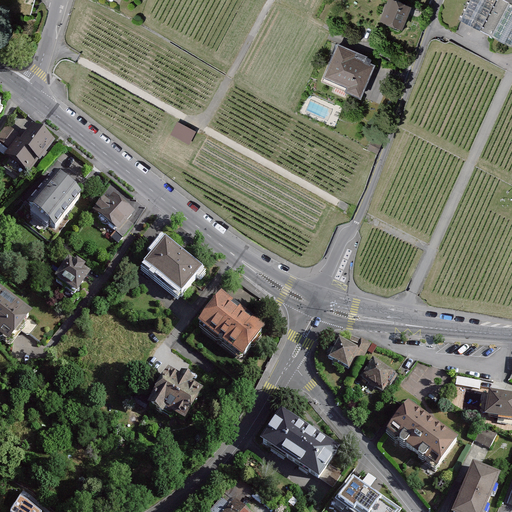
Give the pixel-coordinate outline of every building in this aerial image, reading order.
[(412,6),(397,0),(386,0),(379,19),(402,28),(412,6)] [(509,7),(493,0),(473,0),(462,24),(493,40),(509,7)] [(511,0),(493,0),(509,7),(493,40),(511,49),(511,0)] [(345,89),(361,96),(376,62),(371,60),(372,56),(337,41),(323,74),(348,84),(345,89)] [(196,130),(177,121),(171,133),(189,142),(196,130)] [(22,141),(10,132),(1,145),(14,155),(7,164),(30,181),(39,168),(43,171),(61,148),(33,127),(22,141)] [(27,213),(56,236),(84,201),(55,178),(27,213)] [(95,218),(119,239),(138,215),(118,199),(113,204),(109,201),(95,218)] [(203,280),(163,249),(143,275),(184,305),(203,280)] [(77,270),(70,265),(56,286),(80,301),(93,281),(88,278),(91,273),(80,266),(77,270)] [(33,314),(0,288),(0,337),(9,345),(33,314)] [(267,338),(224,304),(202,333),(245,366),(267,338)] [(367,360),(375,347),(363,341),(355,356),(339,347),(330,363),(349,374),(360,356),(367,360)] [(398,381),(376,365),(364,382),(385,397),(398,381)] [(205,403),(168,382),(147,420),(184,440),(205,403)] [(511,393),(488,390),(485,413),(511,417),(511,393)] [(339,447),(281,411),(262,442),(320,478),(323,472),(334,479),(342,465),(332,459),(339,447)] [(462,450),(412,411),(391,437),(402,445),(400,454),(407,458),(412,456),(423,463),(419,467),(425,471),(436,466),(443,474),(462,450)] [(497,439),(480,431),(473,448),(490,455),(497,439)] [(485,511),(502,476),(474,464),(452,511),(485,511)] [(404,511),(353,476),(334,503),(347,511),(404,511)] [(209,511),(249,511),(234,498),(229,504),(222,498),(209,511)] [(38,511),(23,500),(16,511),(38,511)]
